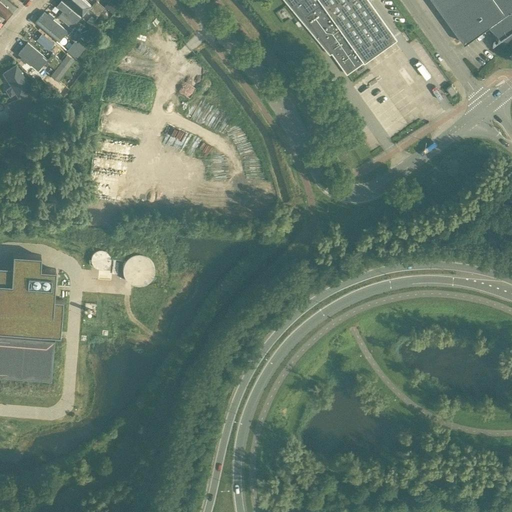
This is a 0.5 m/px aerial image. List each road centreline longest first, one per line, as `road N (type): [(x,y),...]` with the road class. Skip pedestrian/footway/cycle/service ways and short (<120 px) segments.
road 1 (trunk): [(511,281),(448,265),(401,266),(307,308),(276,337),(244,388),(207,511)]
road 2 (trunk): [(241,511),(238,457),(249,413),(276,363),(315,322),(375,289),(412,282),(511,296)]
road 3 (tertiary): [(338,191),(192,0)]
road 4 (tertiary): [(338,191),(377,185),(486,109)]
road 5 (unclassified): [(486,109),(408,0)]
